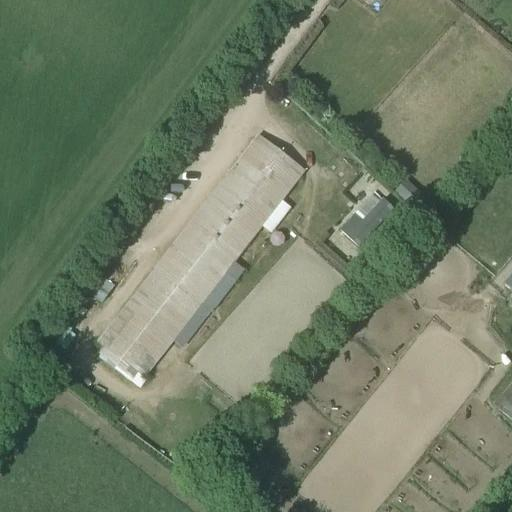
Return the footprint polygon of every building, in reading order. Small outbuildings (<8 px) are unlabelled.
[(103,349),(95,359),(129,384),(136,375),(143,381),(224,276),(233,283),(241,272),(232,265),(302,174),(256,138),(97,345),(103,349)] [(354,216),(338,233),(357,251),(393,212),(381,201),(361,223),(354,216)] [(511,275),(503,287),(511,294),(511,275)] [(112,282),(96,299),(110,312),(126,295),(112,282)] [(511,382),(491,406),(511,425),(511,382)]
